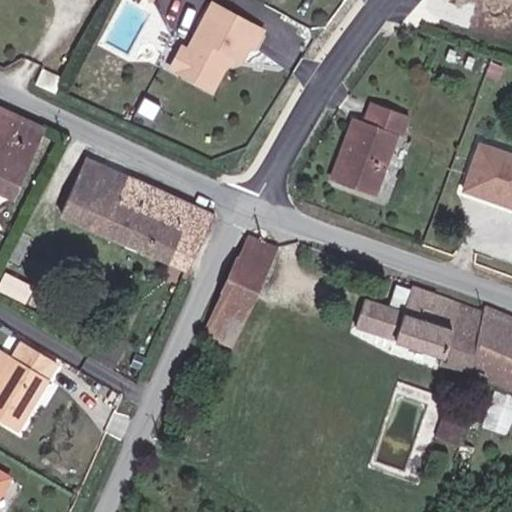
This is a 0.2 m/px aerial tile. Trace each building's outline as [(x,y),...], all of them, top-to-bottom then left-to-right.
[(225,4),(207,40),(237,57),(241,50),(250,56),(254,58),(264,42),(267,44),(275,29),(225,4)] [(225,89),(241,60),(237,57),(207,40),(201,51),(205,53),(194,71),(225,89)] [(205,53),(201,51),(197,48),(187,66),(194,71),(205,53)] [(237,57),(241,60),(245,62),(250,56),(241,50),(237,57)] [(40,69),(31,84),(52,93),(59,78),(40,69)] [(402,136),(407,138),(414,118),(374,105),(367,126),(361,123),(340,186),(382,199),(402,136)] [(42,131),(0,111),(0,196),(8,201),(42,131)] [(511,156),(484,147),(469,191),(511,205),(511,156)] [(186,269),(210,214),(90,163),(66,218),(186,269)] [(284,248),(254,236),(252,237),(208,338),(241,351),(284,248)] [(494,320),(434,299),(422,295),(420,298),(406,294),(394,323),(372,315),(362,342),(441,376),(443,387),(471,389),(494,320)] [(511,320),(496,313),(494,320),(471,389),(481,395),(511,407),(511,320)] [(64,363),(26,342),(0,387),(0,416),(25,431),(64,363)] [(202,423),(175,412),(164,438),(193,448),(202,423)] [(452,443),(456,430),(445,427),(433,464),(452,471),(460,446),(452,443)] [(452,443),(460,446),(464,433),(456,430),(452,443)] [(0,509),(19,478),(0,466),(0,509)] [(473,476),(455,470),(451,484),(462,487),(459,494),(467,497),(473,476)]
